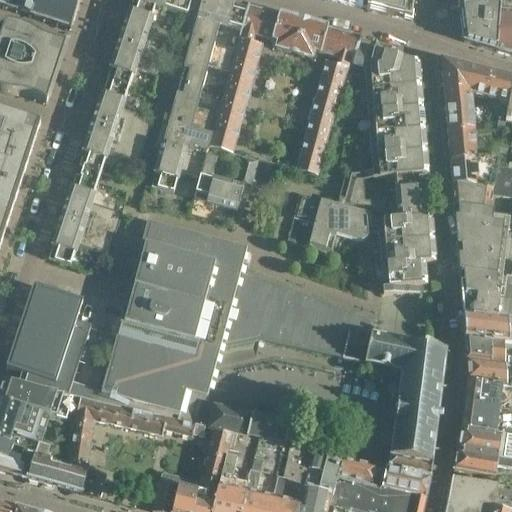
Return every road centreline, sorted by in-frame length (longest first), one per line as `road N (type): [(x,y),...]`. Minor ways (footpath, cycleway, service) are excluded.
road 1 (residential): [(112,0),(0,349)]
road 2 (residential): [(429,43),(268,0)]
